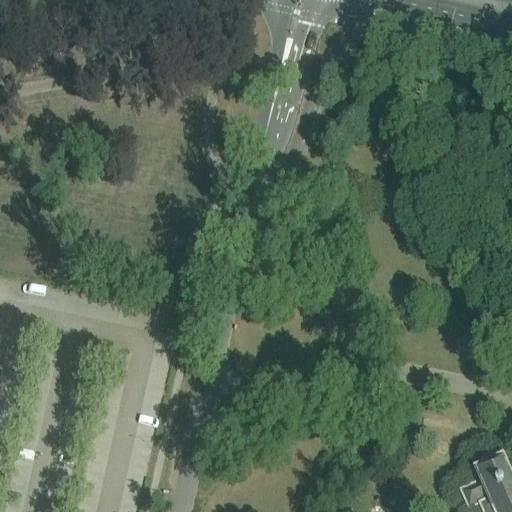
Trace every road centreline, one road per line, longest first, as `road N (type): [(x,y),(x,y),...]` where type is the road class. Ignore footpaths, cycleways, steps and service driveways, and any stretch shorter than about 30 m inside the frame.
road 1 (residential): [(178,511),(299,0)]
road 2 (secondary): [(379,0),(511,29)]
